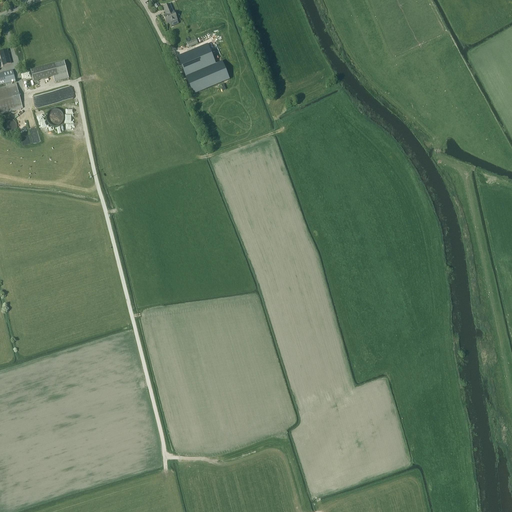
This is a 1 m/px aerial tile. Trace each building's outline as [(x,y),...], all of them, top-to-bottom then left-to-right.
[(167,24),(177,20),(174,12),(173,12),(170,4),(163,7),(166,15),(163,16),(165,20),(167,24)] [(196,39),(186,43),(188,48),(198,44),(196,39)] [(208,45),(178,57),(194,95),(230,80),(224,65),(217,67),(208,45)] [(0,54),(3,66),(11,63),(7,50),(0,51),(0,54)] [(64,62),(31,71),(34,82),(53,77),(54,82),(68,78),(64,62)] [(0,85),(5,84),(6,86),(0,87),(0,115),(23,109),(16,84),(12,85),(11,82),(16,81),(13,70),(0,73),(0,85)] [(44,95),(34,95),(35,107),(44,106),(44,95)]
